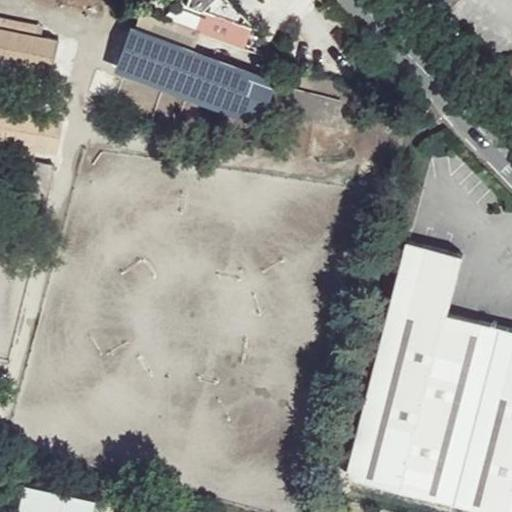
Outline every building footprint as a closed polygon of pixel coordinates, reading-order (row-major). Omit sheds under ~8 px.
[(192,0),(204,11),(254,27),(228,0),(192,0)] [(140,10),(132,32),(191,53),(197,31),(140,10)] [(50,24),(0,13),(0,61),(49,73),(57,39),(47,37),(50,24)] [(132,32),(121,62),(257,113),(269,83),(132,32)] [(373,67),(385,80),(394,72),(382,59),(373,67)] [(121,62),(118,69),(254,121),(257,113),(121,62)] [(0,129),(36,137),(40,120),(0,111),(0,129)] [(61,124),(40,120),(36,137),(32,156),(52,160),(61,124)] [(0,149),(32,156),(36,137),(0,129),(0,149)] [(0,159),(29,166),(32,156),(0,149),(0,159)] [(50,172),(32,168),(20,220),(31,222),(39,219),(50,172)] [(461,255),(407,241),(348,476),(492,511),(511,511),(511,330),(446,313),(461,255)] [(88,511),(92,495),(21,481),(14,511),(88,511)]
